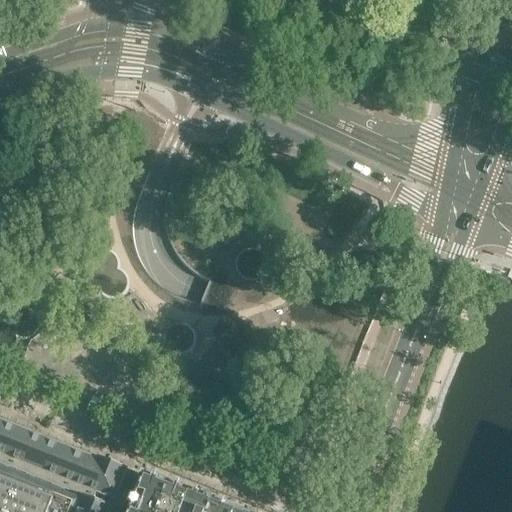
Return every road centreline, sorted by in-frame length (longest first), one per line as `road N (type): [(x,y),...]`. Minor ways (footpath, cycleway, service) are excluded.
road 1 (tertiary): [(453,163),(152,27),(95,24),(0,55)]
road 2 (tertiary): [(0,98),(87,72),(160,77),(441,213)]
road 3 (residential): [(0,389),(303,511)]
road 4 (primary): [(351,511),(415,336)]
road 5 (primary): [(506,0),(471,84),(453,163)]
road 6 (primary): [(441,213),(415,336)]
road 7 (primary): [(415,336),(468,226)]
